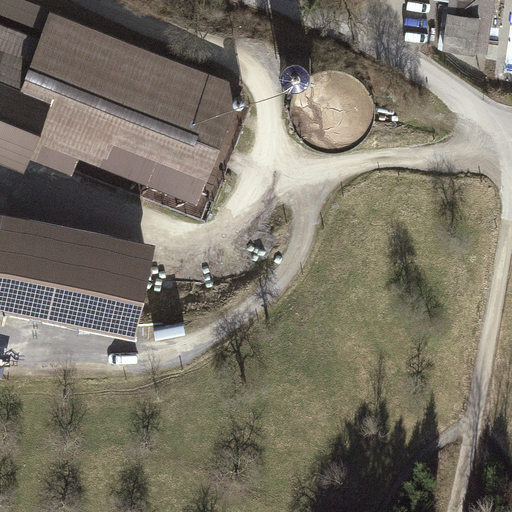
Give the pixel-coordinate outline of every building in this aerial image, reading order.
[(482,0),(450,0),(450,2),(444,46),(475,50),(482,0)] [(47,29),(0,10),(0,141),(29,153),(37,133),(49,103),(115,128),(206,164),(237,86),(53,14),(47,29)] [(306,71),(311,64),(311,55),(307,48),(299,44),(290,45),(283,51),(280,59),(283,68),(289,74),(298,75),(306,71)] [(49,103),(37,133),(103,159),(115,128),(49,103)] [(0,214),(0,293),(134,320),(150,244),(0,214)]
